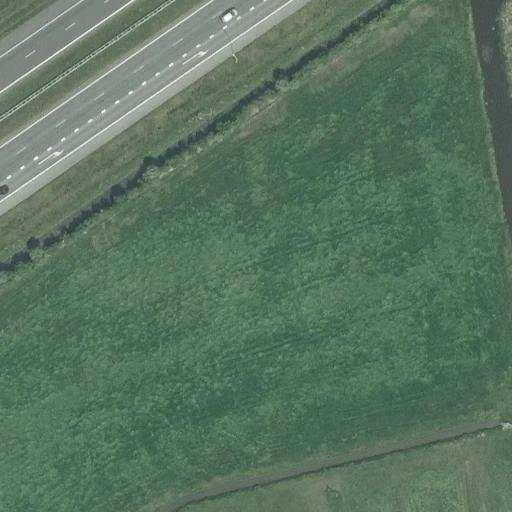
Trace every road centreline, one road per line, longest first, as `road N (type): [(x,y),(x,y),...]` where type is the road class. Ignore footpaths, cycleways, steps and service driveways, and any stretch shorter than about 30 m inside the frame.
road 1 (motorway): [(0,166),(240,0)]
road 2 (motorway): [(106,0),(0,73)]
